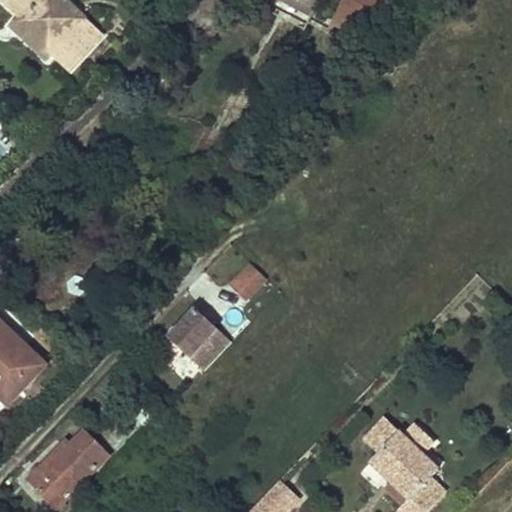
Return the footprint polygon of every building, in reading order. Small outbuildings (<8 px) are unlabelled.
[(63,69),(96,34),(59,0),(0,0),(0,3),(14,16),(17,19),(14,23),(20,28),(17,31),(17,37),(41,60),(47,54),(63,69)] [(290,0),(309,10),(313,3),(331,11),(327,19),(349,31),(361,11),(370,14),(377,0),(290,0)] [(5,26),(17,37),(17,31),(20,28),(14,23),(17,19),(14,16),(5,26)] [(327,19),(321,31),(344,42),(349,31),(327,19)] [(251,265),(232,285),(246,298),(265,278),(251,265)] [(196,309),(169,338),(204,371),(232,342),(196,309)] [(0,376),(1,377),(0,378),(0,400),(6,406),(47,363),(24,342),(19,347),(7,336),(11,331),(0,319),(0,376)] [(11,331),(7,336),(19,347),(24,342),(11,331)] [(143,408),(135,416),(145,426),(153,419),(143,408)] [(439,470),(423,454),(404,436),(385,418),(364,440),(379,454),(371,463),(385,477),(389,473),(395,479),(391,482),(409,499),(401,508),(404,511),(428,511),(446,493),(431,478),(439,470)] [(423,454),(433,443),(414,426),(404,436),(423,454)] [(28,481),(56,510),(110,455),(85,430),(71,445),(67,441),(28,481)] [(391,482),(395,479),(389,473),(385,477),(391,482)] [(296,502),(299,499),(280,481),(277,484),(296,502)] [(286,511),(296,502),(277,484),(267,495),(284,511),(286,511)] [(284,511),(267,495),(250,511),(284,511)]
